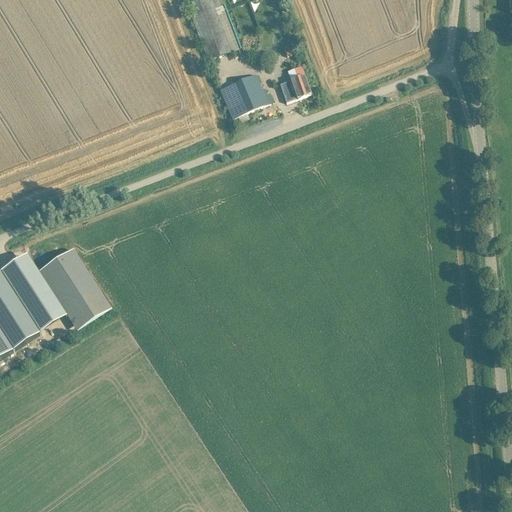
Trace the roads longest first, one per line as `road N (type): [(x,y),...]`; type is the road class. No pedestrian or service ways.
road 1 (unclassified): [(0,240),(447,65)]
road 2 (tertiary): [(511,511),(481,167)]
road 3 (tertiary): [(481,167),(472,0)]
